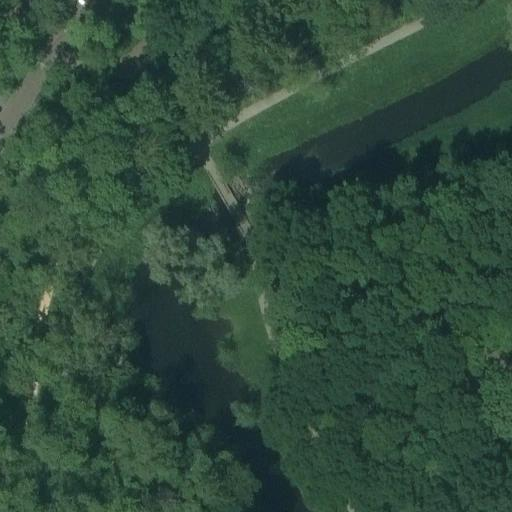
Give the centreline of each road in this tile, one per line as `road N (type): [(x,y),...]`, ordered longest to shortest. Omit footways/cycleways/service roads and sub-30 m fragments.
road 1 (unknown): [(18,511),(33,341),(58,245),(160,99)]
road 2 (unclassified): [(0,143),(51,60),(102,0)]
road 3 (unknown): [(160,99),(255,0)]
